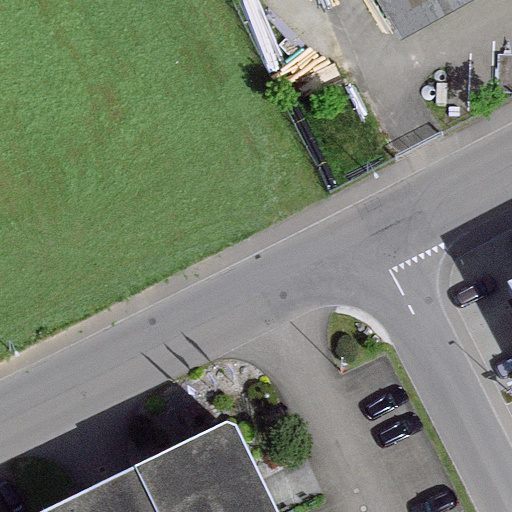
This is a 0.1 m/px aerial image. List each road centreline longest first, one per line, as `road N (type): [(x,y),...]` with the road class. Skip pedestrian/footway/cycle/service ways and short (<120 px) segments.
road 1 (unclassified): [(0,429),(379,239)]
road 2 (unclassified): [(511,502),(379,239)]
road 3 (unclassified): [(379,239),(511,173)]
